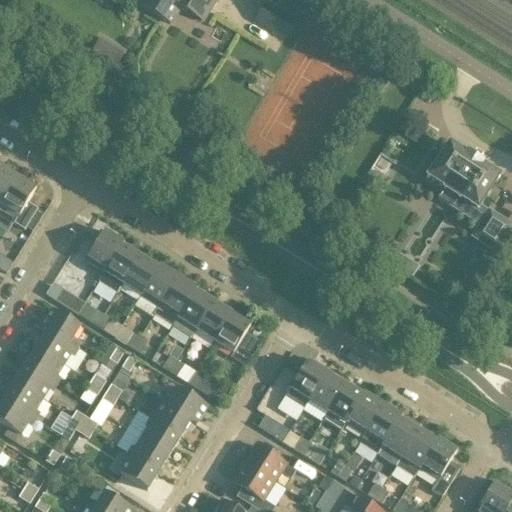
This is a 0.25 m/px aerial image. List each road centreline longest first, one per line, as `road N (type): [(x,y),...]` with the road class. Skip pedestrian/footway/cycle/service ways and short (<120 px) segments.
road 1 (tertiary): [(511,389),(117,137)]
road 2 (residential): [(293,320),(87,188)]
road 3 (residential): [(498,443),(293,320)]
road 4 (residential): [(172,511),(293,320)]
road 5 (unclassified): [(511,91),(365,0)]
road 6 (residential): [(0,320),(87,188)]
road 7 (tertiary): [(117,137),(0,54)]
